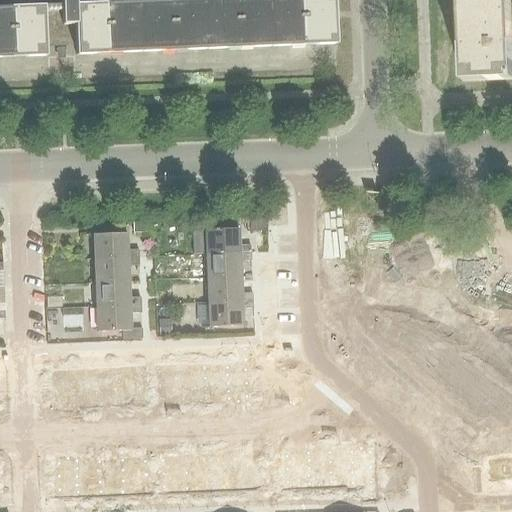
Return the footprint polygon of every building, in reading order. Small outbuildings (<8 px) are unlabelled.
[(59,0),(60,5),(0,7),(0,58),(46,57),(45,32),(74,31),(76,56),(335,44),(332,0),(194,0),(75,5),(74,0),(59,0)] [(511,37),(511,35),(510,0),(460,0),(463,82),(511,79),(511,37)] [(249,233),(265,232),(264,219),(249,220),(249,233)] [(132,224),(133,234),(149,233),(149,223),(132,224)] [(205,232),(206,256),(250,254),(250,246),(240,247),(239,230),(205,232)] [(139,258),(138,251),(127,251),(126,234),(93,235),(94,260),(139,258)] [(206,256),(207,280),(241,279),(240,262),(251,262),(250,254),(206,256)] [(139,258),(94,260),(95,285),(128,283),(128,267),(139,266),(139,258)] [(207,280),(208,304),(253,302),(252,294),(242,294),(241,279),(207,280)] [(128,283),(95,285),(96,308),(140,306),(140,298),(129,299),(128,283)] [(61,298),(46,298),(46,309),(61,308),(61,298)] [(242,310),(253,309),(253,302),(208,304),(208,328),(243,327),(242,310)] [(142,339),(142,329),(130,330),(130,315),(141,314),(140,306),(96,308),(97,333),(121,332),(122,340),(142,339)] [(170,321),(158,321),(159,338),(171,337),(170,321)] [(240,346),(226,347),(226,355),(241,354),(240,346)] [(226,347),(211,347),(212,355),(226,355),(226,347)] [(181,348),(166,349),(166,357),(181,357),(181,348)] [(195,348),(181,348),(181,357),(195,356),(195,348)] [(133,350),(119,351),(119,359),(133,358),(133,350)] [(119,351),(104,351),(105,360),(119,359),(119,351)] [(88,352),(73,353),(74,361),(88,360),(88,352)] [(73,353),(59,353),(59,361),(74,361),(73,353)] [(247,368),(227,369),(228,401),(228,404),(248,403),(247,368)] [(227,369),(205,370),(206,401),(228,401),(227,369)] [(181,370),(158,371),(159,403),(183,402),(181,370)] [(205,370),(181,370),(183,402),(206,401),(205,370)] [(143,372),(120,373),(121,405),(144,404),(143,372)] [(120,373),(96,374),(97,406),(121,405),(120,373)] [(96,374),(74,375),(76,407),(97,406),(96,374)] [(74,375),(54,375),(55,411),(76,410),(76,407),(74,375)] [(372,450),(352,451),(353,485),(353,488),(374,487),(372,450)] [(250,451),(230,452),(230,455),(231,487),(251,487),(250,451)] [(330,451),(308,452),(309,487),(331,486),(330,451)] [(352,451),(330,451),(331,486),(353,485),(352,451)] [(308,452),(285,453),(286,488),(309,487),(308,452)] [(230,455),(208,456),(210,488),(231,487),(230,455)] [(208,456),(185,457),(186,489),(210,488),(208,456)] [(185,457),(161,458),(162,490),(186,489),(185,457)] [(77,458),(57,459),(59,494),(79,493),(78,461),(77,458)] [(146,459),(123,460),(124,492),(148,491),(146,459)] [(123,460),(99,461),(101,492),(124,492),(123,460)] [(99,461),(78,461),(79,493),(101,492),(99,461)] [(353,497),(339,498),(339,506),(354,505),(353,497)] [(368,497),(353,497),(354,505),(368,505),(368,497)] [(324,498),(310,499),(310,507),(325,506),(324,498)] [(310,499),(295,499),(296,507),(310,507),(310,499)] [(232,501),(217,502),(218,510),(232,509),(232,501)] [(246,501),(232,501),(232,509),(247,509),(246,501)] [(201,502),(187,503),(187,511),(201,511),(201,502)] [(187,503),(172,504),(172,511),(187,511),(187,503)]
